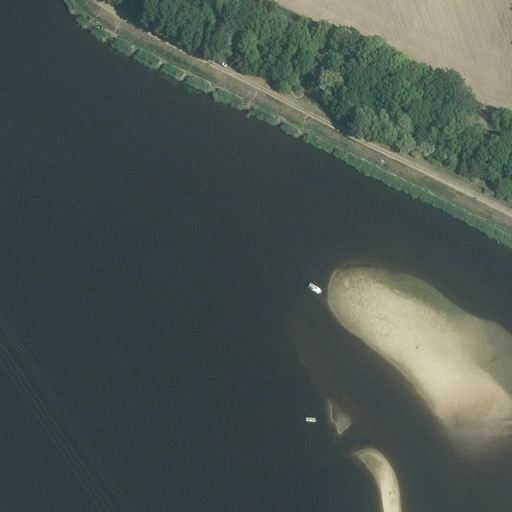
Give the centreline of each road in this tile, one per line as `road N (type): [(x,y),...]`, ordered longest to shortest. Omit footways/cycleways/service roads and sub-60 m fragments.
road 1 (track): [(89,0),(511,215)]
road 2 (unclassified): [(511,148),(217,0)]
